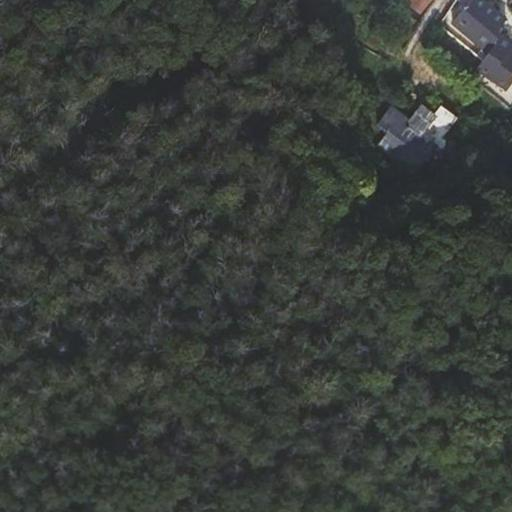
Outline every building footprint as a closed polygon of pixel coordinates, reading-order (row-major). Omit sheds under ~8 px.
[(482,0),(474,0),(455,25),(485,48),(496,34),(507,19),(482,0)] [(492,54),(503,40),(496,34),(485,48),(492,54)] [(393,66),(361,47),(357,54),(389,72),(393,66)] [(343,78),(374,96),(389,72),(357,54),(343,78)] [(511,93),(510,92),(502,104),(508,108),(511,102),(511,93)] [(446,134),(468,104),(458,97),(437,128),(446,134)] [(390,112),(381,126),(389,131),(398,118),(390,112)] [(434,145),(398,118),(389,131),(379,145),(414,172),(434,145)]
